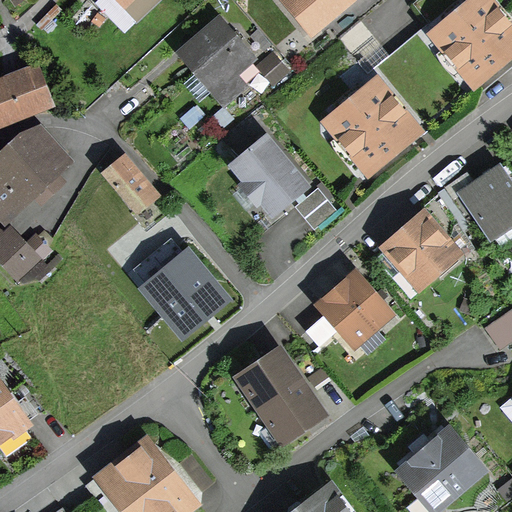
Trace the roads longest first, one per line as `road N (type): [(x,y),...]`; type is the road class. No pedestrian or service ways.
road 1 (residential): [(0,132),(35,124),(109,135),(189,213),(265,308)]
road 2 (residential): [(0,505),(265,308)]
road 3 (residential): [(265,308),(511,110)]
